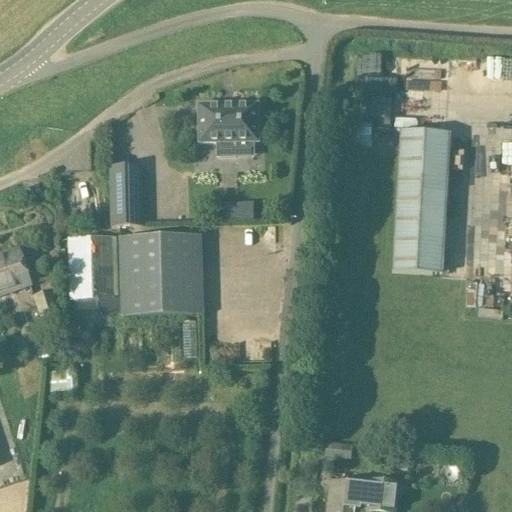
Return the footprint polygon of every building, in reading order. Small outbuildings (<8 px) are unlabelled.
[(432,101),(432,73),(365,73),(365,61),(357,61),(357,103),(369,103),(369,117),(385,117),(385,109),(378,109),(378,101),(432,101)] [(494,83),(495,62),(477,61),(477,82),(494,83)] [(258,145),(257,106),(198,107),(199,146),(217,146),(217,159),(235,159),(235,145),(258,145)] [(448,136),(398,134),(392,276),(442,278),(448,136)] [(141,230),(139,170),(110,170),(111,230),(141,230)] [(221,204),(222,222),(253,221),(253,203),(221,204)] [(121,299),(121,320),(203,318),(201,238),(119,240),(121,299)] [(121,320),(121,299),(112,299),(111,239),(68,241),(70,303),(99,302),(100,321),(121,320)] [(0,258),(0,296),(30,287),(18,252),(0,258)] [(460,282),(459,320),(483,321),(485,271),(461,270),(460,282)] [(61,321),(59,316),(52,292),(32,298),(42,327),(61,321)] [(50,393),(71,392),(70,372),(49,373),(50,393)] [(349,458),(349,446),(326,445),(326,457),(349,458)] [(395,511),(398,487),(362,483),(362,487),(330,483),(326,511),(395,511)]
